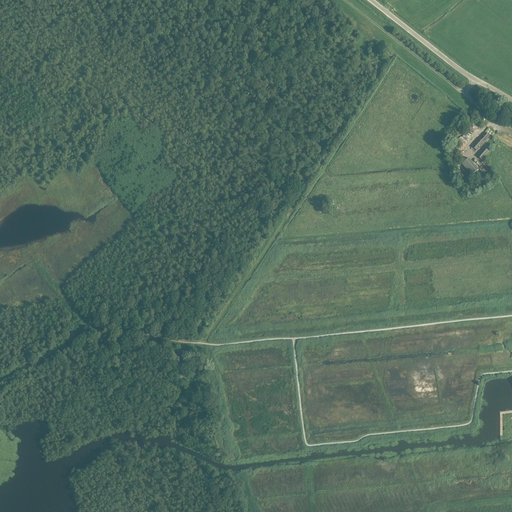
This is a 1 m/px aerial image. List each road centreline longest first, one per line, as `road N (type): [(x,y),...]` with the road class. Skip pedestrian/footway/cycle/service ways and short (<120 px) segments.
road 1 (track): [(511,253),(245,278)]
road 2 (unclassified): [(511,100),(370,0)]
